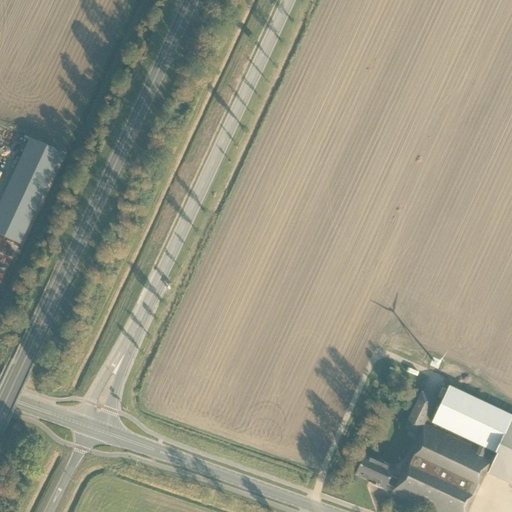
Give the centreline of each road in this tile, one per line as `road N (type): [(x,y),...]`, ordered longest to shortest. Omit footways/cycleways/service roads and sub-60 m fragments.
road 1 (primary): [(90,429),(288,0)]
road 2 (trunk): [(0,411),(190,0)]
road 3 (primary): [(327,511),(90,429)]
